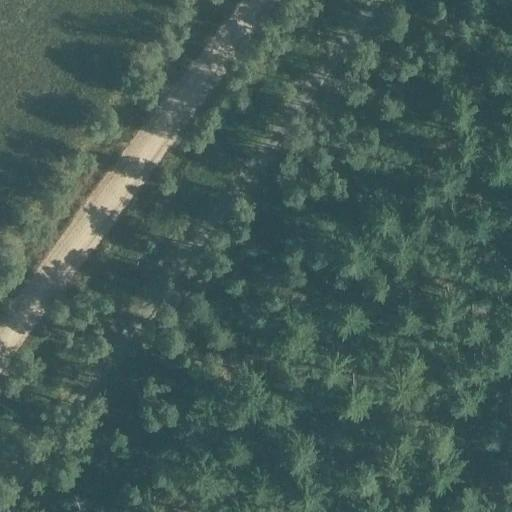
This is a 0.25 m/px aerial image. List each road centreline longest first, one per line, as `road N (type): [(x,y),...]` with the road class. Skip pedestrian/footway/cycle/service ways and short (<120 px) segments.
road 1 (track): [(0,347),(259,0)]
road 2 (track): [(418,511),(511,391)]
